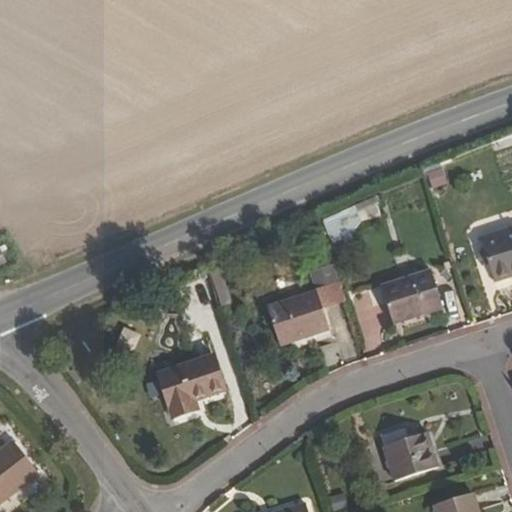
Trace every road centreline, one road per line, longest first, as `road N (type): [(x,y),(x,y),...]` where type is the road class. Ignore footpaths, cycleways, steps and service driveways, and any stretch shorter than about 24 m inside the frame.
road 1 (primary): [(511,112),(426,139),(0,320)]
road 2 (residential): [(477,345),(348,380),(274,422),(170,511)]
road 3 (residential): [(135,511),(0,343)]
